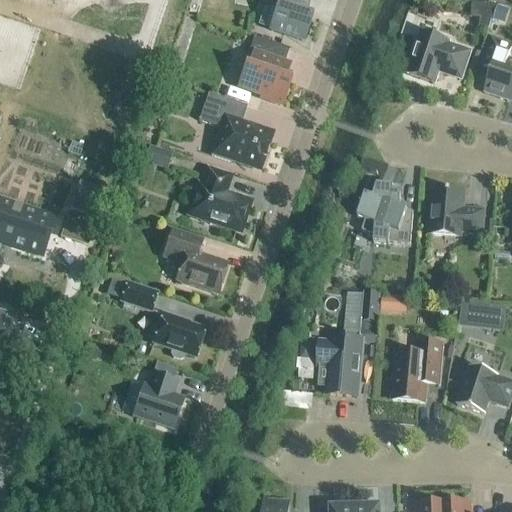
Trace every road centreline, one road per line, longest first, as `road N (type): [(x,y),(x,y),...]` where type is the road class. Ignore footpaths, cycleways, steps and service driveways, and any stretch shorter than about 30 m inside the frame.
road 1 (residential): [(352,0),(196,456)]
road 2 (residential): [(73,293),(0,511)]
road 3 (unclassified): [(511,478),(468,468),(284,469)]
